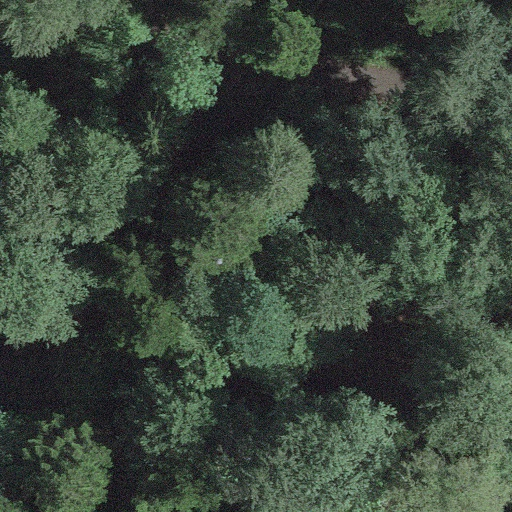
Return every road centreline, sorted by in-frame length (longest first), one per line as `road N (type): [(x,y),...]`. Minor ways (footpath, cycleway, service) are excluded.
road 1 (unclassified): [(0,383),(115,226),(274,76),(511,106)]
road 2 (track): [(274,76),(161,28),(0,32)]
